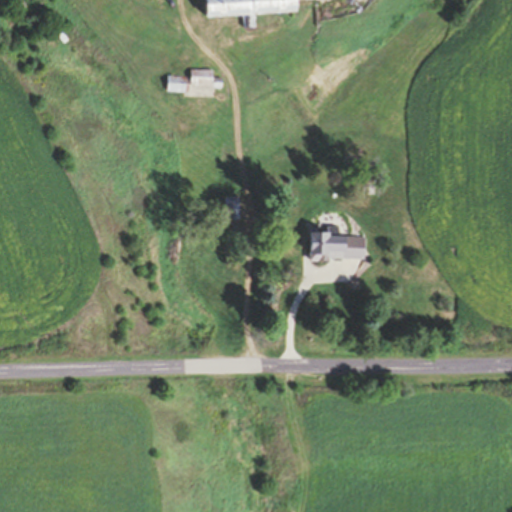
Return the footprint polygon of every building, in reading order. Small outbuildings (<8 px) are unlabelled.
[(301,12),(300,0),(207,0),(208,17),(301,12)] [(192,85),(215,85),(215,69),(192,69),(192,85)] [(170,92),(187,90),(185,77),(169,79),(170,92)] [(240,220),(240,198),(226,198),(226,220),(240,220)] [(366,236),(311,236),(311,259),(366,259),(366,236)]
